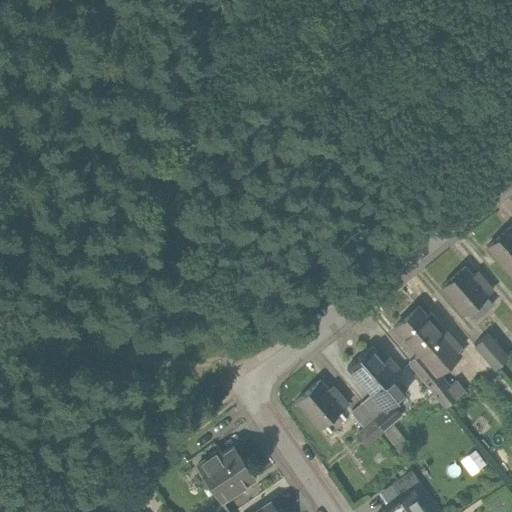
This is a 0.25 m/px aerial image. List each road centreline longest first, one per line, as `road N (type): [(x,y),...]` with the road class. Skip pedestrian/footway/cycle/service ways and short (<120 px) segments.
road 1 (residential): [(326,511),(245,394),(511,177)]
road 2 (track): [(0,498),(201,383)]
road 3 (track): [(0,317),(129,351),(201,383)]
